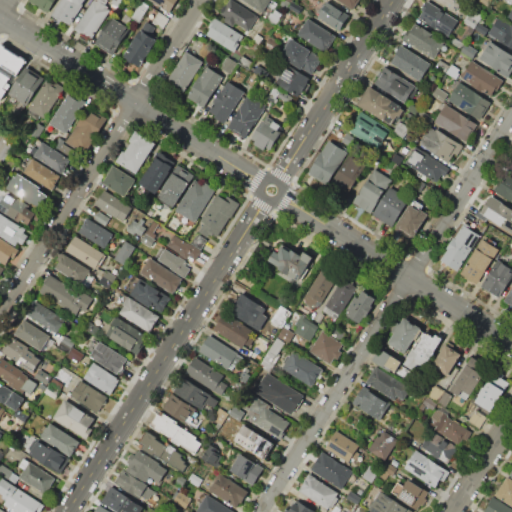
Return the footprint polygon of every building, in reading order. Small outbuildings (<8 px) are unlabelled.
[(27,0),(27,1),(47,13),(55,0),(27,0)] [(61,0),(51,15),(68,26),(84,0),(61,0)] [(92,0),(108,0),(105,5),(108,7),(106,8),(109,10),(90,41),(73,30),(92,0)] [(111,0),(121,0),(117,8),(110,3),(111,0)] [(141,0),(149,5),(139,22),(131,17),(141,0)] [(176,0),(169,12),(149,0),(176,0)] [(228,0),(233,0),(258,15),(249,30),(235,22),(232,26),(224,21),(227,17),(220,12),(224,5),(225,6),(228,0)] [(276,0),(270,9),(266,6),(263,11),(244,0),(276,0)] [(358,0),(353,9),(338,0),(358,0)] [(461,0),(455,11),(438,0),(461,0)] [(327,1),(348,14),(339,30),(317,17),(327,1)] [(293,2),(303,8),(299,13),(289,7),(293,2)] [(448,36),(422,19),(432,3),(458,20),(448,36)] [(274,9),(281,14),(280,17),(272,12),(274,9)] [(474,10),(482,15),(473,28),(462,21),(466,14),(469,16),(474,10)] [(158,11),(169,18),(162,29),(151,22),(158,11)] [(270,12),(281,19),(278,25),(266,18),(270,12)] [(112,16),(130,28),(112,56),(94,44),(112,16)] [(511,48),(489,33),(499,16),(511,24),(511,48)] [(214,17),(244,35),(234,51),(207,34),(211,28),(208,27),(214,17)] [(308,18),(336,35),(326,52),(298,35),(308,18)] [(146,20),(156,27),(152,33),(158,37),(138,68),(122,58),(146,20)] [(434,58),(403,38),(414,22),(444,41),(434,58)] [(479,22),(489,28),(485,35),(475,28),(479,22)] [(256,33),(262,37),(259,44),(252,39),(256,33)] [(271,36),(280,42),(274,52),(265,46),(271,36)] [(322,58),(312,74),(284,57),(287,51),(283,48),(289,38),(322,58)] [(454,38),(463,43),(459,50),(450,44),(454,38)] [(490,40),(511,54),(511,69),(508,76),(479,57),(490,40)] [(466,43),(478,51),(472,60),(460,52),(466,43)] [(401,44),(431,63),(420,81),(390,62),(401,44)] [(0,45),(0,98),(2,100),(27,61),(0,45)] [(185,50),(203,61),(182,94),(165,84),(185,50)] [(253,62),(249,68),(238,61),(241,56),(253,62)] [(226,57),(237,63),(231,73),(220,67),(226,57)] [(446,72),(435,65),(439,58),(450,65),(446,72)] [(472,60),(504,81),(497,91),(495,89),(490,96),(461,78),(472,60)] [(269,71),(264,78),(253,71),(258,64),(269,71)] [(456,79),(446,73),(452,64),(459,69),(457,72),(459,73),(456,79)] [(25,66),(31,69),(29,72),(37,77),(38,74),(44,78),(26,107),(7,95),(25,66)] [(206,66),(223,75),(204,106),(188,96),(206,66)] [(385,66),(418,87),(412,97),(409,96),(405,102),(374,83),(385,66)] [(309,77),(298,95),(277,82),(286,67),(294,72),(296,69),(309,77)] [(46,80),(54,85),(56,82),(64,88),(44,120),(27,110),(46,80)] [(227,80),(244,91),(224,123),(214,117),(216,115),(209,111),(227,80)] [(448,99),(459,82),(491,103),(480,120),(448,99)] [(368,85),(404,106),(399,116),(396,114),(390,124),(357,105),(368,85)] [(274,86),(281,90),(274,101),(267,97),(274,86)] [(436,86),(447,94),(443,101),(432,93),(436,86)] [(293,98),(290,103),(279,96),(282,91),(293,98)] [(67,94),(77,100),(78,97),(87,103),(67,134),(49,122),(67,94)] [(246,96),(252,99),(253,97),(265,104),(244,137),(227,127),(246,96)] [(446,103),(477,121),(466,141),(434,122),(446,103)] [(410,104),(420,110),(417,114),(407,108),(410,104)] [(422,110),(434,118),(431,123),(419,115),(422,110)] [(361,111),(391,128),(379,148),(349,130),(361,111)] [(92,112),(106,121),(86,152),(72,143),(92,112)] [(267,116),(285,127),(270,150),(265,147),(264,149),(254,143),(255,141),(251,138),(262,120),(264,121),(267,116)] [(400,121),(406,125),(407,123),(411,125),(404,138),(394,132),(400,121)] [(38,122),(45,127),(37,140),(30,135),(38,122)] [(420,143),(431,125),(463,145),(458,154),(453,151),(448,160),(420,143)] [(0,141),(8,129),(19,136),(2,162),(0,160),(0,141)] [(136,130),(157,142),(137,174),(117,161),(123,150),(126,152),(132,142),(129,141),(136,130)] [(347,132),(359,139),(354,148),(341,141),(347,132)] [(329,140),(348,152),(327,185),(307,173),(329,140)] [(30,153),(34,147),(38,149),(43,141),(72,160),(63,174),(30,153)] [(62,143),(74,150),(70,157),(58,150),(62,143)] [(416,146),(450,167),(445,175),(442,173),(437,182),(405,163),(416,146)] [(158,151),(175,161),(156,192),(139,181),(158,151)] [(395,153),(403,158),(400,164),(391,159),(395,153)] [(366,166),(346,198),(329,188),(349,155),(366,166)] [(32,158),(61,176),(52,191),(23,173),(32,158)] [(395,163),(400,166),(394,176),(389,173),(395,163)] [(113,165),(136,179),(125,197),(102,183),(113,165)] [(178,165),(194,175),(173,209),(157,199),(178,165)] [(375,167),(393,178),(372,213),(354,202),(375,167)] [(19,173),(41,187),(40,189),(48,195),(40,208),(7,187),(14,175),(16,177),(19,173)] [(506,173),(511,176),(511,202),(493,191),(496,185),(499,186),(506,173)] [(215,189),(194,222),(176,211),(195,180),(201,184),(203,181),(215,189)] [(422,181),(434,188),(429,197),(417,189),(422,181)] [(391,186),(410,197),(391,228),(372,217),(391,186)] [(105,190),(132,207),(123,222),(96,205),(105,190)] [(0,210),(0,202),(7,192),(42,214),(38,220),(33,217),(28,224),(22,220),(20,223),(0,210)] [(217,194),(228,201),(230,197),(240,203),(231,218),(229,217),(217,235),(211,232),(208,237),(199,232),(205,223),(201,220),(217,194)] [(491,194),(511,207),(511,235),(478,215),(491,194)] [(130,196),(135,199),(132,205),(127,202),(130,196)] [(414,199),(425,205),(422,210),(427,214),(412,239),(396,229),(414,199)] [(93,218),(104,225),(108,218),(97,211),(93,218)] [(0,234),(0,212),(26,229),(24,233),(28,235),(22,244),(18,242),(15,246),(3,238),(4,237),(0,234)] [(87,218),(113,234),(104,248),(78,231),(87,218)] [(134,218),(147,226),(139,238),(127,230),(134,218)] [(463,224),(480,235),(458,271),(441,260),(448,249),(446,248),(453,237),(455,238),(463,224)] [(146,233),(152,225),(160,230),(155,238),(146,233)] [(197,233),(207,239),(201,249),(191,242),(197,233)] [(141,241),(146,234),(156,241),(151,248),(141,241)] [(75,235),(106,255),(97,269),(66,250),(75,235)] [(175,235),(201,251),(193,264),(167,247),(175,235)] [(0,260),(0,237),(20,250),(14,259),(10,256),(5,264),(0,260)] [(482,239),(499,249),(478,284),(461,273),(482,239)] [(126,240),(135,246),(124,264),(115,258),(126,240)] [(313,257),(299,279),(268,260),(275,250),(277,252),(283,244),(301,256),(304,251),(313,257)] [(165,249),(178,257),(179,256),(186,261),(186,262),(191,265),(184,277),(158,260),(165,249)] [(61,252),(89,270),(80,283),(55,268),(60,261),(57,259),(61,252)] [(150,257),(183,278),(173,295),(140,274),(150,257)] [(307,293),(328,259),(343,268),(321,303),(307,293)] [(499,259),(511,267),(511,269),(510,272),(511,273),(511,279),(501,298),(482,286),(499,259)] [(106,270),(116,276),(110,287),(100,280),(106,270)] [(49,274),(74,290),(75,287),(93,299),(86,311),(80,307),(75,314),(39,292),(46,280),(45,279),(49,274)] [(140,277),(171,297),(161,313),(130,294),(140,277)] [(326,305),(343,278),(357,287),(340,314),(326,305)] [(511,286),(503,300),(511,305),(511,286)] [(359,324),(344,314),(355,296),(358,298),(363,291),(375,298),(359,324)] [(241,293),(261,306),(260,309),(264,312),(262,314),(268,318),(260,330),(230,310),(241,293)] [(128,296),(160,316),(150,332),(120,313),(125,306),(123,305),(128,296)] [(27,314),(35,301),(65,319),(57,333),(27,314)] [(281,304),(292,312),(282,327),(271,320),(281,304)] [(221,310),(257,334),(249,346),(245,343),(242,348),(214,329),(219,320),(216,318),(221,310)] [(301,314),(320,326),(309,343),(295,334),(299,328),(294,324),(301,314)] [(118,317),(149,336),(138,354),(107,335),(118,317)] [(94,323),(98,318),(103,321),(99,326),(94,323)] [(405,318),(421,327),(405,353),(389,344),(405,318)] [(24,319),(49,334),(40,349),(15,334),(24,319)] [(89,322),(101,329),(96,337),(85,330),(89,322)] [(284,327),(294,333),(289,341),(279,334),(284,327)] [(323,330),(343,344),(339,350),(341,352),(337,358),(335,357),(330,364),(309,350),(323,330)] [(442,339),(431,358),(417,349),(426,333),(433,337),(435,335),(442,339)] [(209,335),(238,354),(228,369),(200,350),(209,335)] [(62,342),(66,336),(74,341),(71,347),(62,342)] [(2,351),(5,346),(6,347),(12,338),(27,347),(18,361),(2,351)] [(277,338),(285,343),(278,353),(280,355),(274,364),(278,366),(273,374),(259,365),(277,338)] [(74,347),(78,341),(88,347),(84,353),(74,347)] [(103,344),(130,360),(121,375),(94,359),(103,344)] [(460,354),(447,376),(432,367),(446,345),(460,354)] [(73,348),(83,354),(79,361),(76,358),(75,361),(68,356),(73,348)] [(380,348),(402,361),(394,374),(372,361),(380,348)] [(293,350),(323,369),(312,386),(283,367),(286,362),(284,361),(288,355),(289,356),(293,350)] [(195,356),(224,375),(220,381),(227,386),(222,395),(185,371),(195,356)] [(0,374),(0,357),(23,371),(16,384),(0,374)] [(472,357),(487,366),(483,373),(468,363),(472,357)] [(93,363),(118,378),(109,393),(84,378),(93,363)] [(401,365),(415,373),(409,382),(396,374),(401,365)] [(482,375),(468,400),(451,390),(466,365),(482,375)] [(376,366),(411,387),(404,399),(396,394),(393,400),(365,383),(376,366)] [(39,368),(52,376),(46,385),(33,377),(39,368)] [(267,372),(303,396),(292,414),(256,390),(267,372)] [(493,373),(497,375),(499,373),(504,376),(502,379),(510,383),(491,413),(475,403),(479,396),(477,395),(482,386),(484,388),(493,373)] [(183,376),(218,399),(213,406),(206,401),(201,408),(174,390),(183,376)] [(27,377),(43,386),(36,397),(33,395),(31,400),(21,394),(23,390),(20,388),(27,377)] [(49,383),(53,377),(64,384),(60,390),(49,383)] [(71,395),(80,380),(107,397),(99,412),(71,395)] [(0,383),(11,390),(3,403),(0,401),(0,383)] [(43,392),(48,384),(60,391),(55,399),(43,392)] [(435,385),(452,395),(446,406),(429,396),(435,385)] [(363,386),(390,402),(379,421),(352,405),(363,386)] [(6,404),(14,391),(24,397),(17,410),(6,404)] [(173,393),(197,409),(187,425),(163,409),(173,393)] [(427,395),(437,402),(433,409),(422,402),(427,395)] [(246,416),(258,398),(271,407),(269,410),(290,423),(281,437),(246,416)] [(65,399),(96,418),(90,428),(92,430),(86,439),(53,419),(65,399)] [(234,406),(244,413),(239,420),(229,414),(234,406)] [(220,407),(229,413),(221,425),(213,419),(220,407)] [(14,415),(18,409),(22,412),(18,418),(14,415)] [(437,409),(473,430),(463,447),(434,430),(437,425),(430,421),(437,409)] [(475,410),(486,417),(480,428),(469,421),(475,410)] [(158,414),(162,417),(164,414),(175,421),(174,423),(197,438),(196,439),(203,444),(196,454),(180,444),(179,446),(169,439),(171,438),(160,431),(159,432),(150,426),(158,414)] [(228,418),(237,423),(226,440),(217,435),(228,418)] [(51,422),(80,442),(70,456),(41,437),(51,422)] [(253,431),(244,445),(233,439),(243,424),(253,431)] [(336,429),(360,444),(356,450),(360,452),(355,460),(352,457),(348,463),(324,448),(336,429)] [(147,430),(157,436),(156,437),(165,443),(166,441),(177,449),(176,450),(191,460),(183,472),(154,453),(153,455),(137,445),(147,430)] [(274,444),(265,458),(245,445),(254,431),(274,444)] [(397,439),(385,460),(369,450),(378,436),(380,437),(384,431),(397,439)] [(432,431),(458,446),(447,464),(421,449),(432,431)] [(413,436),(422,441),(418,448),(409,442),(413,436)] [(29,454),(34,448),(32,447),(38,437),(70,459),(59,475),(29,454)] [(201,458),(210,444),(226,454),(217,468),(201,458)] [(140,450),(159,463),(147,482),(127,469),(131,464),(128,462),(133,453),(136,455),(140,450)] [(416,450),(449,469),(436,491),(403,471),(416,450)] [(310,470),(322,451),(353,471),(341,490),(310,470)] [(263,468),(252,485),(230,471),(241,454),(263,468)] [(19,477),(25,469),(19,465),(25,457),(57,478),(46,495),(19,477)] [(386,461),(397,468),(391,475),(381,469),(386,461)] [(0,464),(18,476),(13,483),(0,474),(0,464)] [(370,465),(377,469),(370,482),(362,477),(370,465)] [(122,468),(158,492),(152,501),(142,495),(140,499),(114,482),(122,468)] [(192,472),(203,480),(199,486),(188,479),(192,472)] [(209,491),(220,473),(248,491),(237,509),(209,491)] [(178,474),(186,480),(182,486),(174,481),(178,474)] [(299,491),(310,474),(339,494),(329,510),(299,491)] [(17,511),(5,504),(7,501),(2,498),(5,495),(0,491),(0,481),(3,477),(44,504),(39,511),(17,511)] [(511,505),(496,495),(507,477),(511,479),(511,505)] [(397,495),(408,479),(428,492),(417,509),(397,495)] [(118,511),(100,500),(110,485),(143,506),(139,511),(118,511)] [(351,490),(362,497),(358,504),(347,497),(351,490)] [(173,500),(179,491),(192,500),(186,508),(173,500)] [(381,491),(412,510),(410,511),(372,511),(369,510),(381,491)] [(207,495),(235,511),(200,511),(197,510),(207,495)] [(483,511),(494,497),(511,508),(511,511),(483,511)] [(284,511),(294,498),(315,511),(284,511)]
